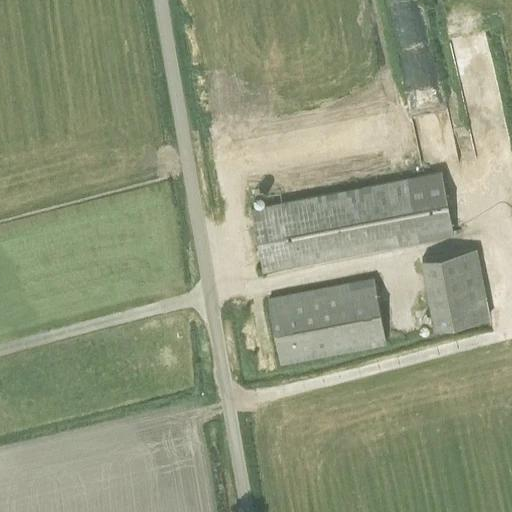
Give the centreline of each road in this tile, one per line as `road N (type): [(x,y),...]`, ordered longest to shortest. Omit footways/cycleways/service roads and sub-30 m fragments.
road 1 (unclassified): [(247,511),(159,0)]
road 2 (unknown): [(210,292),(0,351)]
